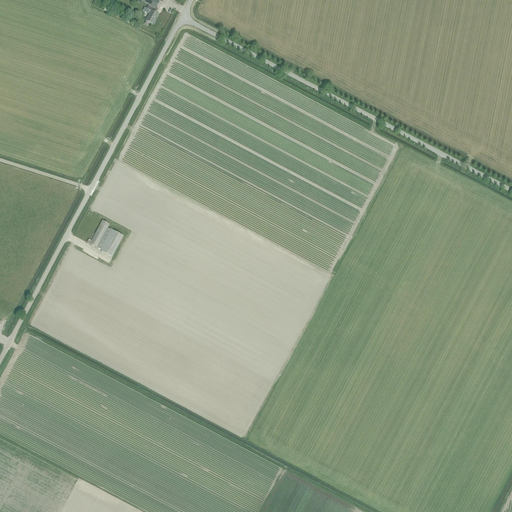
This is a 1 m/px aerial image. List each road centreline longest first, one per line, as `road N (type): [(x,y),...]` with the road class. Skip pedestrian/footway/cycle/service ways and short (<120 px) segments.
road 1 (unclassified): [(511,192),(182,16)]
road 2 (unclassified): [(89,190),(182,16)]
road 3 (unclassified): [(0,363),(89,190)]
